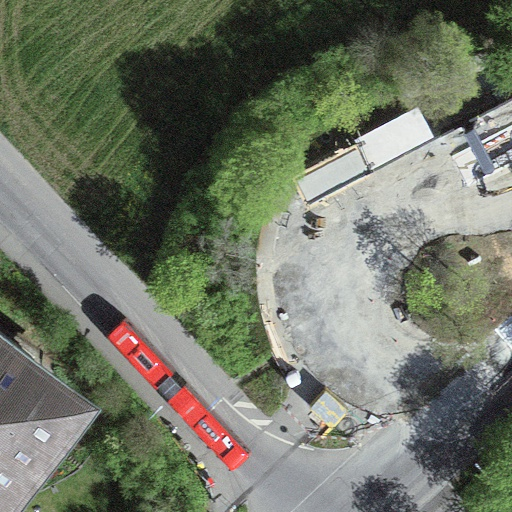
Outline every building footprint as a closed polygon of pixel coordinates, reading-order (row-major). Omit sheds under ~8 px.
[(485,78),(497,100),(509,94),(497,71),(485,78)] [(511,94),(476,113),(485,132),(511,117),(511,94)] [(416,105),(357,135),(361,142),(372,164),(431,134),(416,105)] [(372,164),(361,142),(296,175),(309,199),(364,171),(363,169),(372,164)] [(34,356),(0,329),(0,505),(18,483),(3,472),(20,451),(14,446),(28,427),(39,436),(63,405),(20,373),(34,356)]
